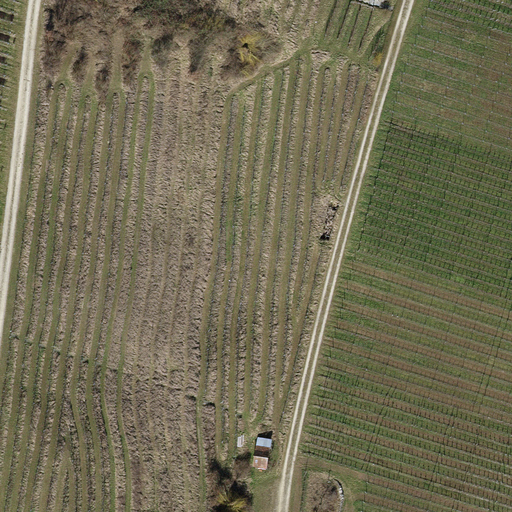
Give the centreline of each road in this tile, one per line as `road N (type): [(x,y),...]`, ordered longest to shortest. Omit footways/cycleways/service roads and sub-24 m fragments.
road 1 (track): [(282,511),(341,235),(410,0)]
road 2 (track): [(37,0),(0,298)]
